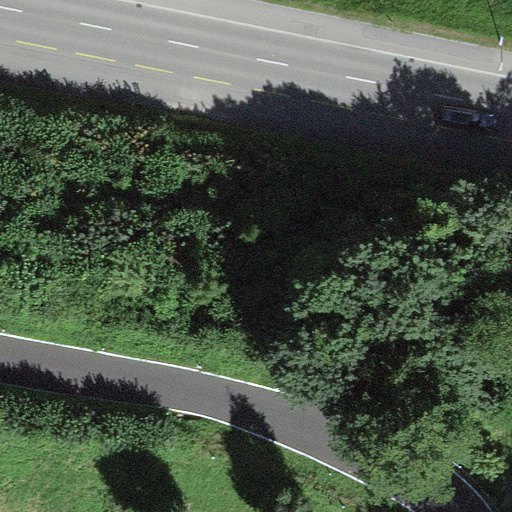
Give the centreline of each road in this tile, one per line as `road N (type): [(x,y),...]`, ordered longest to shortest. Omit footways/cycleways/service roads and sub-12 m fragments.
road 1 (primary): [(0,21),(511,117)]
road 2 (tertiary): [(417,511),(382,486),(0,373)]
